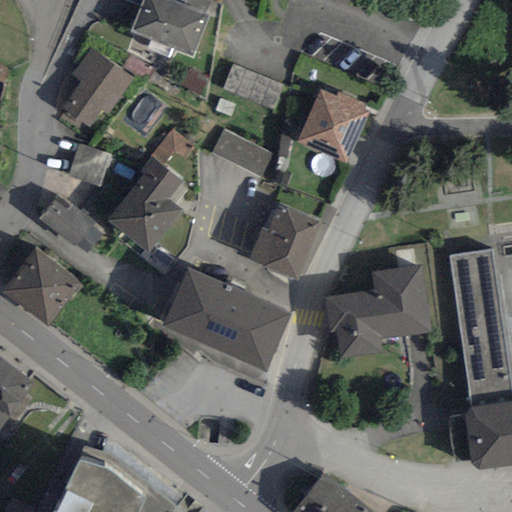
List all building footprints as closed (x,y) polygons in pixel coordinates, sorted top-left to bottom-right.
[(214,20),(162,0),(160,0),(147,35),(200,56),(214,20)] [(71,105),(91,122),(127,81),(98,55),(81,74),(90,82),(71,105)] [(284,86),(233,65),(224,89),(275,109),(284,86)] [(321,90),(301,135),(344,154),(367,104),(340,92),(338,97),(321,90)] [(147,174),(112,221),(147,248),(175,211),(165,203),(179,184),(158,168),(173,147),(186,157),(193,146),(173,131),(143,170),(147,174)] [(272,155),(223,131),(212,153),(261,176),(272,155)] [(108,153),(79,146),(72,173),(102,180),(108,153)] [(56,195),(41,213),(74,240),(89,221),(56,195)] [(255,249),(297,267),(317,220),(283,205),(274,226),(266,223),(255,249)] [(37,253),(9,290),(48,319),(76,282),(37,253)] [(489,471),(511,467),(511,302),(505,255),(460,261),(482,413),(463,416),(469,462),(487,459),(489,471)] [(192,264),(171,313),(264,353),(285,304),(192,264)] [(376,292),(332,298),(338,341),(372,337),(371,328),(423,321),(415,267),(373,273),(376,292)] [(0,405),(24,372),(0,354),(0,405)] [(80,447),(47,511),(131,511),(144,485),(109,456),(80,447)] [(325,479),(300,511),(363,511),(366,509),(325,479)] [(146,480),(144,485),(131,511),(187,511),(188,511),(146,480)] [(32,511),(35,508),(12,497),(5,511),(32,511)]
